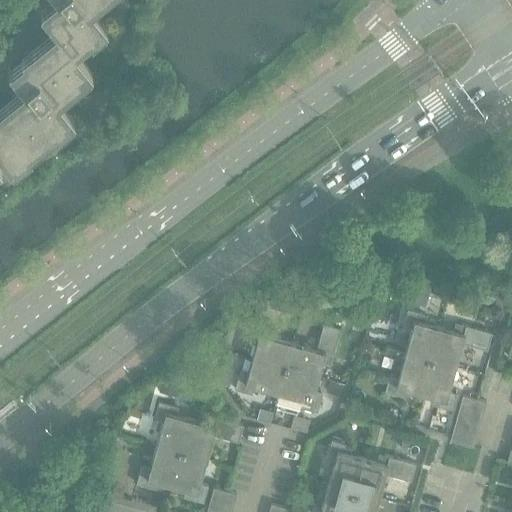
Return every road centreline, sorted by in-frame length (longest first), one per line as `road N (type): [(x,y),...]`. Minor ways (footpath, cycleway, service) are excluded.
road 1 (secondary): [(0,442),(189,289),(511,64)]
road 2 (secondary): [(445,0),(0,348)]
road 3 (residential): [(460,511),(511,408)]
